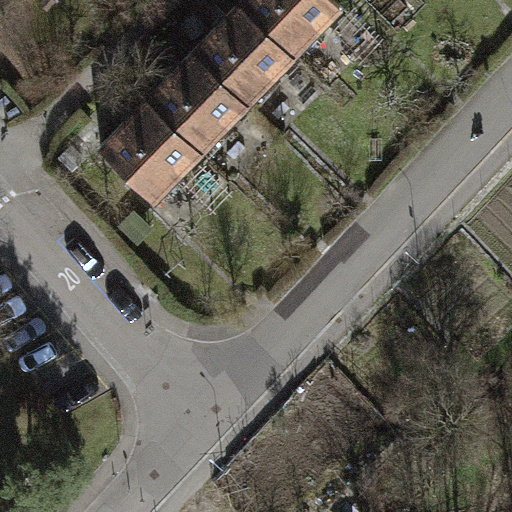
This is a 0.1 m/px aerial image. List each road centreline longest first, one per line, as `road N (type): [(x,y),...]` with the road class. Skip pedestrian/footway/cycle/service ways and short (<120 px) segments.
road 1 (residential): [(511,87),(202,417)]
road 2 (residential): [(0,196),(202,417)]
